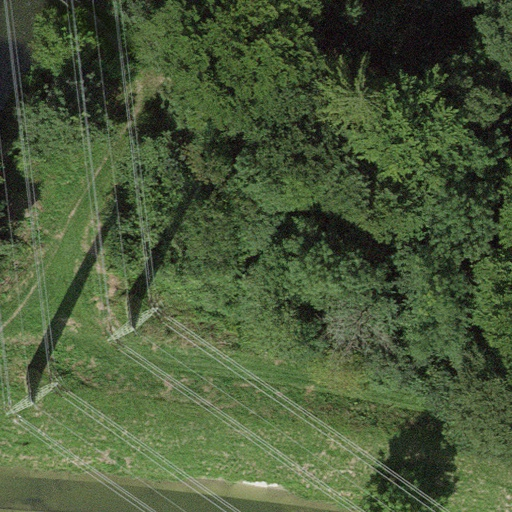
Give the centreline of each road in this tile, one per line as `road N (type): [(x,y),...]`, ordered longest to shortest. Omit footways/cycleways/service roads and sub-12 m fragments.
road 1 (track): [(511,394),(292,389),(185,369),(28,364)]
road 2 (track): [(238,0),(167,79),(28,364)]
